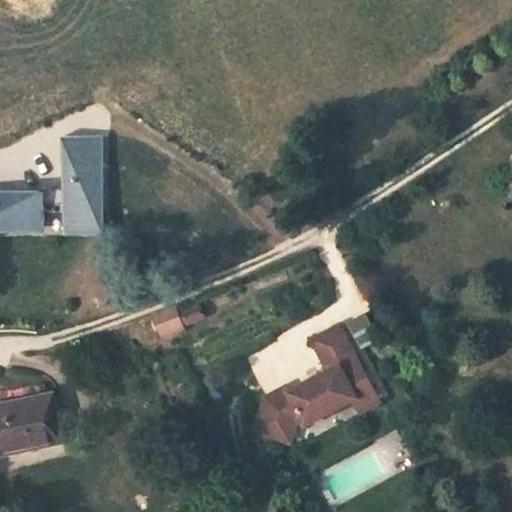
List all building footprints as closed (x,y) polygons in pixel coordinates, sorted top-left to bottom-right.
[(67,234),(110,233),(107,133),(64,134),(67,234)] [(0,231),(49,229),(47,185),(0,187),(0,231)] [(153,313),(163,339),(187,329),(177,304),(153,313)] [(204,304),(184,312),(188,322),(209,314),(204,304)] [(362,345),(378,338),(369,315),(352,322),(362,345)] [(378,385),(343,323),(317,338),(334,367),(294,389),(292,385),(271,398),(262,431),(296,440),(301,421),(308,418),(310,423),(357,397),(378,385)] [(378,385),(357,397),(365,410),(385,398),(378,385)] [(57,391),(0,402),(0,453),(66,440),(57,391)]
